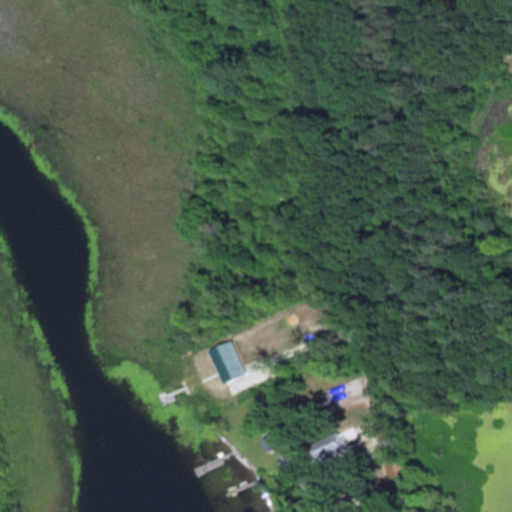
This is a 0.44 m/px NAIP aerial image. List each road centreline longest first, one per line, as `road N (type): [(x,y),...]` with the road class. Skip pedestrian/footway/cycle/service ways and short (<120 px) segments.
road 1 (residential): [(372,370),(353,0)]
road 2 (residential): [(384,511),(372,370)]
